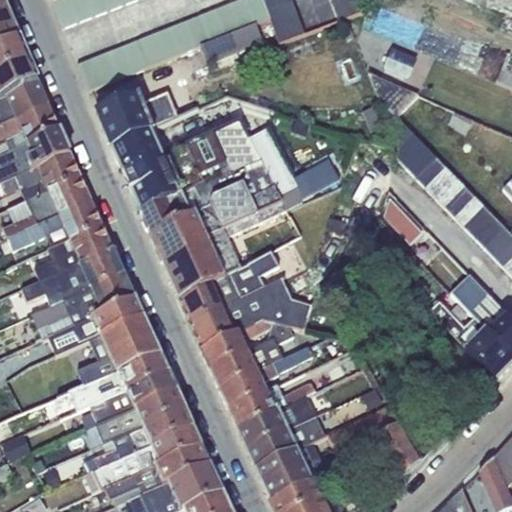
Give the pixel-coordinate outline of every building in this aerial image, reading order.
[(61,0),(52,4),(62,30),(136,0),(61,0)] [(262,0),(239,0),(77,67),(88,93),(200,49),(256,26),(270,21),(267,12),(262,0)] [(290,0),(262,0),(267,12),(292,3),(290,0)] [(356,0),(339,0),(331,3),(338,23),(362,14),(356,0)] [(292,3),(267,12),(270,21),(272,25),(297,16),(292,3)] [(0,47),(19,39),(4,4),(0,5),(0,47)] [(511,16),(507,14),(500,29),(511,35),(511,16)] [(297,16),(272,25),(279,45),(304,36),(297,16)] [(256,26),(200,49),(210,75),(235,66),(233,62),(239,60),(237,56),(263,46),(256,26)] [(0,73),(28,60),(19,39),(0,47),(0,73)] [(392,50),(382,71),(408,83),(417,61),(392,50)] [(511,56),(508,55),(496,83),(511,89),(511,56)] [(0,99),(37,82),(28,60),(0,73),(0,99)] [(368,75),(378,101),(397,121),(419,98),(368,75)] [(0,129),(48,107),(37,82),(0,99),(0,129)] [(96,114),(111,150),(150,134),(200,115),(193,102),(170,113),(162,99),(144,108),(145,104),(143,98),(139,96),(135,95),(131,96),(129,98),(127,101),(96,114)] [(397,121),(378,101),(398,154),(396,162),(416,182),(437,161),(397,121)] [(0,157),(59,131),(48,107),(0,129),(0,157)] [(150,134),(111,150),(123,177),(130,194),(131,193),(249,141),(240,123),(175,153),(161,160),(150,134)] [(0,185),(69,155),(59,131),(0,157),(0,171),(1,173),(0,173),(0,185)] [(268,131),(249,141),(260,162),(286,213),(302,206),(295,191),(298,189),(294,181),(268,131)] [(260,162),(249,141),(131,193),(140,213),(139,213),(140,216),(260,162)] [(80,179),(69,155),(0,185),(0,202),(1,202),(0,199),(19,192),(24,204),(80,179)] [(445,170),(437,161),(416,182),(425,191),(445,170)] [(286,213),(260,162),(140,216),(163,268),(226,239),(286,213)] [(330,163),(294,181),(298,189),(305,203),(341,185),(330,163)] [(455,179),(445,170),(425,191),(433,200),(455,179)] [(91,204),(80,179),(24,204),(7,212),(14,226),(2,231),(7,241),(91,204)] [(466,191),(455,179),(433,200),(445,211),(466,191)] [(511,181),(502,191),(511,201),(511,232),(509,235),(511,238),(511,181)] [(475,200),(466,191),(445,211),(454,220),(475,200)] [(485,210),(475,200),(454,220),(464,231),(485,210)] [(390,201),(383,219),(410,248),(423,236),(390,201)] [(102,228),(91,204),(7,241),(13,254),(47,238),(52,250),(102,228)] [(494,219),(485,210),(464,231),(472,240),(494,219)] [(503,229),(494,219),(472,240),(482,250),(503,229)] [(112,252),(102,228),(52,250),(47,252),(52,264),(34,272),(39,284),(112,252)] [(511,238),(509,235),(503,229),(482,250),(492,260),(511,240),(511,238)] [(226,239),(163,268),(178,302),(224,279),(240,270),(226,239)] [(511,261),(511,240),(492,260),(502,271),(511,261)] [(123,276),(112,252),(39,284),(22,291),(27,304),(45,296),(51,308),(123,276)] [(224,279),(178,302),(189,327),(265,290),(260,281),(280,271),(270,254),(240,270),(224,279)] [(511,261),(502,271),(511,280),(511,261)] [(134,301),(123,276),(51,308),(30,317),(42,342),(49,339),(134,301)] [(511,323),(469,278),(449,297),(473,322),(511,360),(511,323)] [(265,290),(189,327),(200,352),(264,322),(273,324),(289,329),(304,333),(311,308),(293,304),(282,281),(265,290)] [(419,282),(407,293),(419,305),(431,293),(419,282)] [(143,320),(134,301),(49,339),(56,356),(89,343),(143,320)] [(511,366),(511,360),(473,322),(464,331),(439,304),(427,316),(496,383),(511,366)] [(159,357),(143,320),(89,343),(98,364),(76,374),(83,389),(159,357)] [(264,322),(200,352),(210,373),(248,354),(244,345),(270,333),(273,324),(264,322)] [(248,354),(210,373),(219,393),(284,361),(276,347),(293,338),(289,332),(289,329),(273,324),(270,333),(267,344),(248,354)] [(370,333),(357,341),(363,349),(360,350),(365,358),(367,356),(369,359),(377,354),(377,353),(381,350),(370,333)] [(284,361),(219,393),(226,411),(267,392),(264,386),(313,360),(308,349),(284,361)] [(168,376),(159,357),(83,389),(69,395),(77,415),(90,409),(168,376)] [(267,392),(226,411),(236,433),(307,399),(347,379),(340,364),(306,380),(309,386),(282,399),(277,388),(267,392)] [(176,394),(168,376),(90,409),(93,416),(81,421),(86,432),(95,428),(176,394)] [(183,411),(176,394),(95,428),(103,445),(112,442),(183,411)] [(307,399),(236,433),(245,452),(316,418),(307,399)] [(388,407),(328,437),(339,460),(372,444),(397,485),(422,461),(388,407)] [(192,431),(183,411),(112,442),(103,445),(101,447),(106,456),(93,461),(99,473),(192,431)] [(316,418),(245,452),(256,472),(296,452),(311,445),(325,438),(316,418)] [(89,451),(103,445),(95,428),(86,432),(82,433),(89,451)] [(103,492),(200,448),(192,431),(99,473),(84,479),(92,497),(103,492)] [(23,438),(1,448),(9,465),(29,456),(23,438)] [(511,451),(508,443),(493,460),(506,490),(511,484),(511,451)] [(296,452),(304,468),(319,461),(311,445),(296,452)] [(126,503),(209,467),(200,448),(103,492),(110,509),(126,503)] [(296,452),(256,472),(263,488),(304,468),(296,452)] [(313,485),(271,506),(273,511),(326,511),(321,497),(337,486),(333,478),(346,474),(339,460),(328,465),(332,473),(327,476),(313,485)] [(493,460),(479,475),(493,511),(507,511),(511,510),(511,504),(506,490),(493,460)] [(319,461),(304,468),(313,485),(327,476),(319,461)] [(0,488),(14,481),(5,467),(0,469),(0,488)] [(182,511),(221,494),(209,467),(126,503),(126,509),(126,511),(182,511)] [(304,468),(263,488),(271,506),(313,485),(304,468)] [(470,511),(462,491),(447,506),(449,511),(470,511)] [(229,511),(221,494),(182,511),(229,511)] [(47,511),(40,500),(26,508),(28,511),(47,511)]
